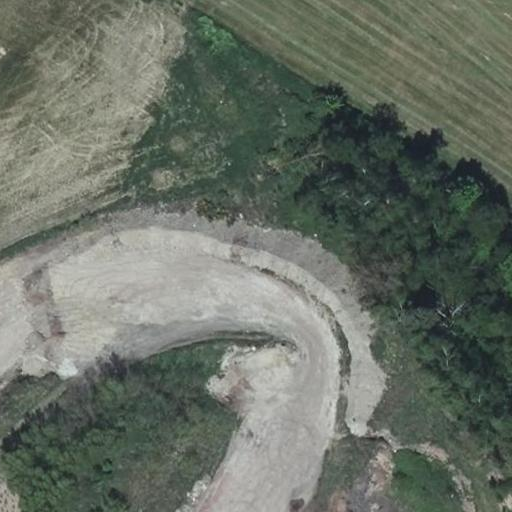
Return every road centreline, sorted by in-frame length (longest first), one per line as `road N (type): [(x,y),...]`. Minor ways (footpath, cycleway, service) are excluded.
road 1 (track): [(469,511),(408,399),(285,280),(144,262),(0,340)]
road 2 (track): [(187,511),(248,406),(284,400),(305,376),(282,341),(205,333),(86,376),(0,451)]
